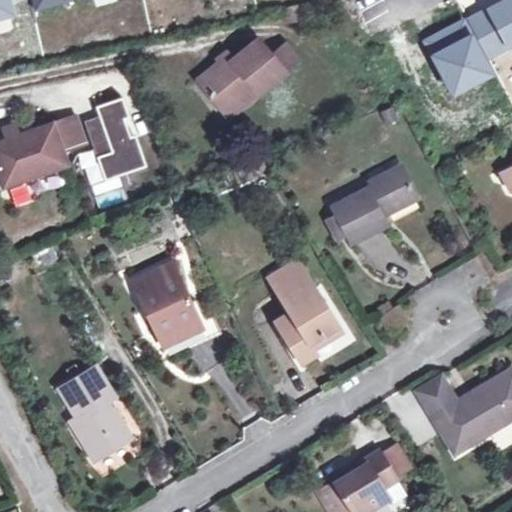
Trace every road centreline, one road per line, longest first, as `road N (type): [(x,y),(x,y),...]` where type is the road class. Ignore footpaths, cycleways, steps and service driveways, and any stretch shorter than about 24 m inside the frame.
road 1 (residential): [(150,511),(511,289)]
road 2 (residential): [(57,511),(0,388)]
